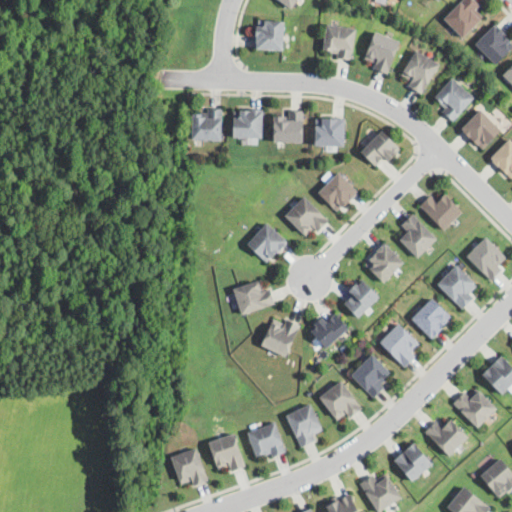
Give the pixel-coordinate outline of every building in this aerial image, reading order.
[(297,0),(291,8),(280,0),(297,0)] [(484,17),(463,37),(444,18),(462,0),(477,0),(481,4),(476,9),(484,17)] [(285,20),(283,49),(258,47),(258,41),(257,41),(257,35),(257,24),(259,24),(259,19),(285,20)] [(357,27),(352,59),(337,57),(338,52),(324,50),(328,23),(357,27)] [(497,27),(498,25),(511,39),(510,41),(511,43),(511,49),(497,64),(476,42),(494,24),(497,27)] [(401,41),(387,72),(374,67),(376,62),(365,57),(376,30),(401,41)] [(440,63),(421,93),(408,84),(411,79),(402,73),(418,48),(440,63)] [(511,82),(503,74),(511,64),(511,82)] [(454,119),(443,110),(446,107),(434,97),(452,77),(475,97),(454,119)] [(224,107),(223,139),(192,138),(193,112),(203,112),(203,115),(208,115),(208,107),(224,107)] [(264,109),(263,137),(233,136),(234,110),(240,110),(240,108),(264,109)] [(482,148),(462,127),(482,108),(502,129),(482,148)] [(304,109),(304,140),(274,140),(274,114),(284,114),(284,118),(289,118),(289,109),(304,109)] [(345,144),(315,144),(315,118),(322,118),(322,114),(345,114),(345,144)] [(389,159),(385,155),(375,165),(361,151),(384,129),(402,147),(389,159)] [(511,139),(511,177),(492,156),(511,138),(511,139)] [(349,201),(348,200),(337,211),(319,192),(339,171),(359,191),(349,201)] [(445,191),(463,209),(445,228),(420,204),(431,193),(437,200),(445,191)] [(318,231),(314,227),(306,235),(286,214),(306,195),(330,220),(318,231)] [(418,257),(398,237),(406,229),(401,224),(413,212),(438,237),(418,257)] [(285,243),(280,249),(279,248),(267,261),(247,243),(268,221),(287,240),(285,242),(285,243)] [(492,280),(468,255),(487,236),(507,256),(498,265),(503,269),(492,280)] [(383,282),(365,262),(386,242),(404,261),(383,282)] [(463,308),(439,283),(458,264),(478,284),(470,292),(474,297),(463,308)] [(265,289),(271,287),(276,302),(243,314),(234,287),(261,278),(265,289)] [(365,279),(380,295),(359,316),(345,302),(353,294),(349,289),(356,282),(359,285),(365,279)] [(432,337),(412,317),(433,297),(452,317),(432,337)] [(336,312),(349,327),(327,347),(308,327),(323,313),(328,319),(336,312)] [(286,322),(288,317),(302,324),(288,356),(262,344),(275,317),(286,322)] [(406,366),(380,342),(398,322),(421,342),(412,351),(416,355),(406,366)] [(375,397),(352,374),(373,353),(391,371),(381,383),(385,386),(375,397)] [(511,384),(504,392),(484,372),(503,354),(511,363),(511,384)] [(350,417),(347,413),(338,419),(320,396),(342,380),(363,408),(350,417)] [(477,386),(498,407),(478,427),(453,402),(465,390),(469,394),(477,386)] [(303,446),(287,414),(311,402),(324,429),(313,434),(315,440),(303,446)] [(453,418),(469,437),(449,454),(427,428),(436,420),(440,424),(444,421),(446,424),(453,418)] [(272,455),(271,452),(264,455),(263,453),(256,455),(248,431),(265,425),(264,423),(275,419),(286,451),(272,455)] [(246,465),(231,470),(230,465),(220,469),(210,441),(235,432),(246,465)] [(411,480),(394,458),(416,441),(433,463),(411,480)] [(209,479),(195,485),(193,479),(182,484),(171,457),(197,447),(209,479)] [(511,485),(499,497),(481,474),(503,457),(511,468),(511,485)] [(385,473),(401,497),(379,511),(360,482),(373,473),(377,478),(385,473)] [(486,511),(454,511),(447,506),(466,485),(492,506),(486,511)] [(330,511),(325,501),(338,495),(340,499),(351,493),(360,511),(330,511)]
